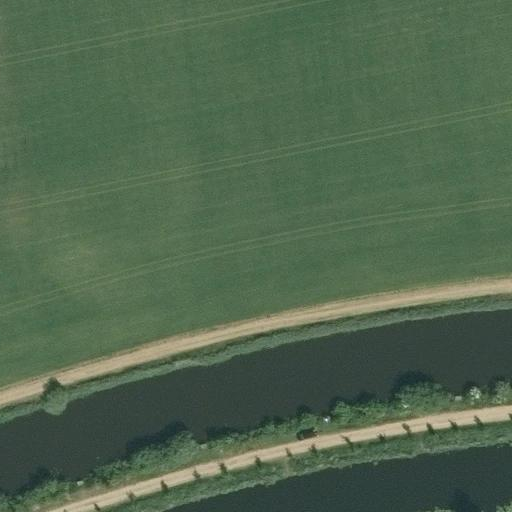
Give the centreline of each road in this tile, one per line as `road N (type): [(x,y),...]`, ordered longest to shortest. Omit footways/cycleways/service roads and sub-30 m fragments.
road 1 (track): [(511,286),(126,356),(0,401)]
road 2 (track): [(71,511),(311,446),(511,413)]
